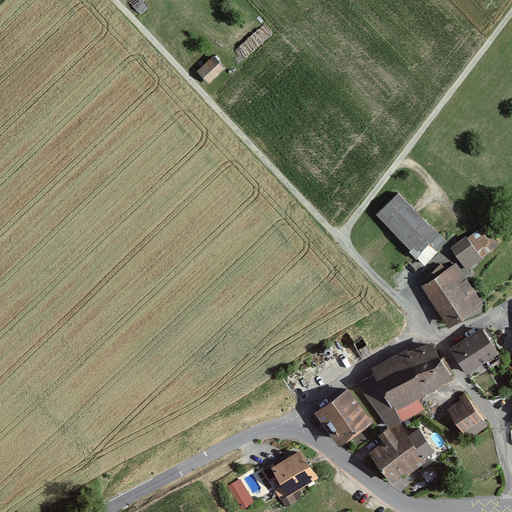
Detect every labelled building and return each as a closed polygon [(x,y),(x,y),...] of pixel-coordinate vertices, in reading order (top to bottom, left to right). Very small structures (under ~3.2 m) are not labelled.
[(209,83),(225,67),(214,55),(197,71),(209,83)] [(433,227),(398,192),(376,214),(411,249),(433,227)] [(465,235),(450,247),(467,268),(498,244),(483,225),(467,237),(465,235)] [(424,284),(421,286),(448,326),(483,302),(456,263),(446,270),(441,263),(422,280),(424,284)] [(502,359),(482,327),(452,347),(467,371),(485,359),(490,367),(502,359)] [(418,365),(437,356),(427,342),(406,351),(418,365)] [(325,351),(326,353),(327,354),(329,354),(331,354),(332,353),(333,351),(334,349),(333,347),(332,346),(331,345),(329,344),(327,345),(325,346),(324,347),(324,349),(325,351)] [(402,421),(424,409),(418,398),(425,394),(424,392),(452,377),(437,356),(418,365),(406,351),(372,370),(375,373),(358,383),(388,426),(398,419),(400,418),(402,421)] [(339,444),(372,420),(348,387),(315,411),(339,444)] [(467,437),(487,424),(465,392),(460,396),(462,399),(447,408),(467,437)] [(418,427),(408,434),(398,419),(388,426),(378,433),(384,441),(370,451),(391,480),(407,469),(409,472),(425,461),(423,457),(434,449),(418,427)] [(287,491),(289,494),(318,476),(301,448),(274,465),(273,463),(262,470),(268,479),(275,479),(278,477),(282,483),(278,486),(276,490),(279,495),(287,491)] [(241,478),(227,486),(241,509),(254,501),(241,478)]
